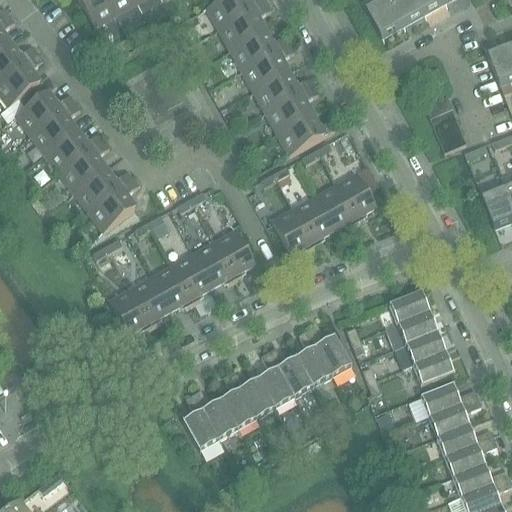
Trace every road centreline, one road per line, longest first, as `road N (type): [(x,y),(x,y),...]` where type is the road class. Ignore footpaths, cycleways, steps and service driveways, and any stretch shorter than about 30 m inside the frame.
road 1 (residential): [(296,305),(217,165),(198,156),(153,181),(19,0)]
road 2 (residential): [(0,464),(123,380),(296,305)]
road 3 (residential): [(440,248),(353,90)]
road 4 (residential): [(296,305),(440,248)]
road 5 (residential): [(511,408),(460,289)]
